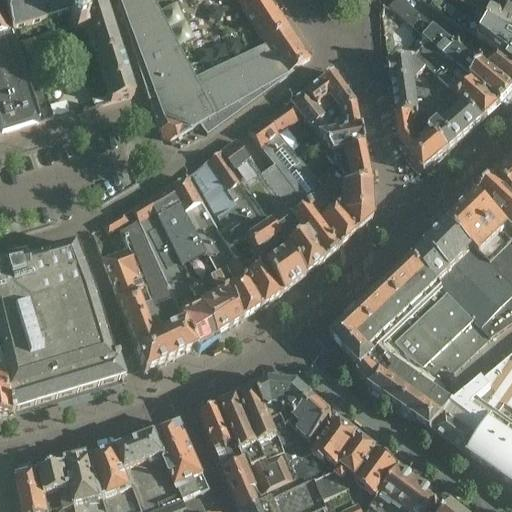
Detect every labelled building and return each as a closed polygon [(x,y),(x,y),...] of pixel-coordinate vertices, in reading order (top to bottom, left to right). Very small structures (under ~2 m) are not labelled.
[(10,0),(0,3),(0,7),(9,38),(69,20),(66,25),(68,31),(74,35),(85,32),(108,106),(130,100),(131,98),(103,9),(105,9),(101,0),(10,0)] [(269,0),(114,0),(115,2),(122,0),(234,0),(246,18),(271,2),(269,0)] [(122,0),(115,2),(122,23),(126,41),(132,57),(143,87),(155,128),(166,149),(213,124),(211,120),(195,90),(146,0),(122,0)] [(399,0),(389,10),(408,25),(417,15),(399,0)] [(414,0),(414,1),(486,48),(485,48),(511,67),(511,39),(488,25),(490,24),(487,20),(473,13),(472,14),(467,14),(443,0),(414,0)] [(450,0),(473,13),(487,20),(490,24),(488,25),(511,39),(511,12),(490,0),(450,0)] [(511,0),(490,0),(511,12),(511,0)] [(271,2),(246,18),(269,53),(274,60),(286,77),(308,61),(271,2)] [(0,7),(0,80),(15,120),(18,131),(37,126),(9,38),(0,7)] [(389,10),(388,10),(402,22),(394,33),(418,55),(413,63),(436,82),(483,123),(501,107),(471,81),(454,66),(453,66),(417,33),(409,26),(408,25),(389,10)] [(427,23),(417,33),(453,66),(454,66),(501,107),(511,96),(511,95),(511,92),(475,60),(474,61),(470,57),(470,58),(427,23)] [(511,67),(485,48),(475,60),(511,92),(511,67)] [(269,55),(195,90),(211,120),(285,78),(286,77),(274,60),(269,53),(269,55)] [(413,63),(388,67),(390,81),(396,119),(417,116),(449,154),(483,123),(436,82),(413,63)] [(320,81),(303,94),(335,133),(357,129),(353,106),(330,74),(320,81)] [(0,136),(18,131),(15,120),(0,80),(0,136)] [(335,133),(303,94),(289,105),(330,155),(331,155),(342,153),(361,149),(357,129),(335,133)] [(284,108),(265,123),(278,138),(297,124),(284,108)] [(417,116),(396,119),(399,144),(411,158),(406,162),(420,178),(449,154),(417,116)] [(265,123),(248,135),(286,186),(337,251),(338,251),(337,251),(356,235),(315,185),(278,139),(278,138),(265,123)] [(286,186),(248,135),(273,169),(260,179),(322,265),(337,251),(286,186)] [(281,142),(278,139),(315,185),(356,235),(358,232),(355,229),(370,214),(369,187),(348,187),(333,169),(316,184),(281,142)] [(367,184),(360,152),(362,152),(361,149),(342,153),(331,155),(330,155),(326,159),(334,169),(333,169),(348,187),(369,187),(369,186),(368,184),(367,184)] [(206,166),(214,175),(213,175),(243,222),(252,216),(257,224),(241,235),(280,298),(303,280),(226,166),(218,156),(206,166)] [(219,156),(218,156),(226,166),(303,280),(322,265),(260,179),(268,191),(265,193),(257,199),(247,184),(251,180),(236,159),(226,166),(219,156)] [(511,164),(497,180),(511,194),(511,164)] [(497,179),(476,199),(511,233),(511,194),(497,180),(497,179)] [(185,181),(167,192),(238,320),(256,309),(258,312),(257,312),(258,313),(260,313),(216,236),(185,181)] [(167,192),(148,203),(214,340),(241,324),(238,320),(167,192)] [(511,233),(476,199),(448,228),(479,258),(511,289),(511,233)] [(131,212),(131,213),(146,246),(194,352),(214,340),(148,203),(131,212)] [(117,231),(125,253),(168,364),(194,352),(146,246),(131,213),(133,221),(127,224),(123,217),(102,229),(107,237),(117,231)] [(233,222),(216,236),(260,313),(260,312),(280,298),(241,235),(233,222)] [(433,245),(413,264),(490,343),(511,327),(511,289),(479,258),(448,228),(447,229),(447,230),(433,245)] [(0,264),(0,378),(9,417),(121,383),(114,360),(110,362),(106,346),(106,344),(105,344),(100,330),(101,329),(101,327),(100,327),(96,314),(97,314),(97,313),(96,313),(91,297),(92,297),(91,295),(90,295),(72,247),(23,262),(22,260),(0,264)] [(168,364),(125,253),(101,263),(134,348),(133,349),(142,376),(168,364)] [(490,343),(413,264),(346,326),(330,341),(359,371),(358,372),(359,373),(357,376),(368,389),(368,390),(413,422),(434,396),(443,386),(489,343),(490,343)] [(511,357),(462,399),(453,406),(452,404),(442,415),(478,443),(466,459),(511,490),(511,357)] [(0,378),(0,418),(9,417),(0,378)] [(268,386),(255,393),(289,469),(310,458),(315,452),(310,447),(331,419),(298,389),(268,386)] [(434,396),(413,422),(421,427),(428,431),(440,417),(442,415),(452,404),(453,406),(462,399),(452,393),(443,386),(434,396)] [(255,393),(220,411),(243,466),(259,502),(277,494),(296,485),(289,469),(255,393)] [(204,418),(202,424),(220,466),(221,466),(224,473),(223,473),(224,474),(243,466),(220,411),(204,418)] [(478,443),(442,415),(440,417),(428,431),(466,459),(478,443)] [(334,478),(360,441),(335,423),(315,452),(310,458),(289,469),(296,485),(277,494),(280,502),(314,487),(334,478)] [(216,511),(180,429),(154,439),(182,506),(185,511),(216,511)] [(154,439),(90,464),(105,511),(166,511),(182,506),(154,439)] [(334,478),(314,487),(322,504),(347,493),(350,489),(353,485),(354,484),(375,453),(360,441),(334,478)] [(375,453),(354,484),(378,500),(398,470),(399,469),(385,459),(376,452),(375,453)] [(104,511),(90,464),(64,470),(74,511),(104,511)] [(224,474),(239,511),(257,511),(271,506),(267,498),(259,502),(243,466),(224,474)] [(74,511),(64,470),(39,477),(46,511),(74,511)] [(428,511),(438,499),(398,470),(378,500),(377,501),(376,500),(369,510),(367,511),(428,511)] [(15,482),(21,511),(46,511),(39,477),(15,482)] [(257,511),(326,511),(322,504),(314,487),(280,502),(271,506),(257,511)]
